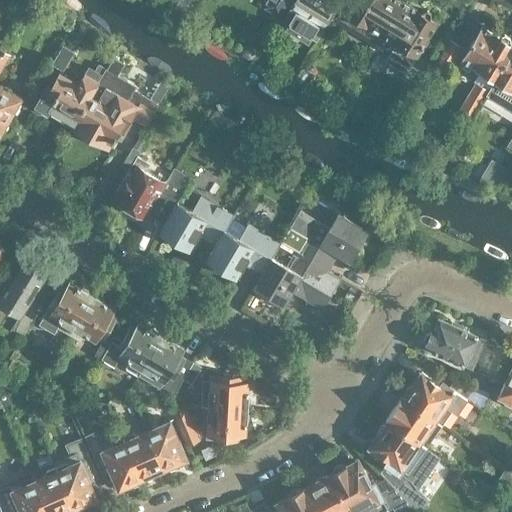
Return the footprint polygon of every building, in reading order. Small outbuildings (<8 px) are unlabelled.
[(189,0),(173,0),(168,9),(180,17),(189,0)] [(266,0),(264,6),(277,14),(286,0),(266,0)] [(295,0),(295,1),(297,3),(291,8),(290,8),(283,21),(289,24),(288,27),(309,39),(310,37),(317,41),(325,28),(324,28),(325,20),(328,22),(341,0),(295,0)] [(349,0),(346,0),(333,20),(376,47),(376,46),(381,38),(401,5),(391,0),(359,0),(357,4),(349,0)] [(436,38),(429,34),(436,23),(431,20),(432,19),(431,18),(432,13),(428,11),(423,13),(422,13),(403,2),(401,5),(381,38),(376,46),(389,54),(385,61),(404,74),(410,65),(415,56),(418,52),(427,57),(427,56),(438,38),(437,37),(436,38)] [(494,81),(511,51),(511,43),(509,42),(510,42),(509,41),(508,35),(502,37),(501,37),(482,26),(467,51),(450,39),(433,67),(430,71),(444,79),(453,63),(458,66),(461,61),(479,72),(474,81),(476,82),(489,90),(485,95),(486,96),(494,81)] [(63,45),(52,64),(63,70),(74,52),(63,45)] [(361,58),(367,61),(374,49),(369,46),(361,58)] [(0,71),(11,53),(0,47),(0,71)] [(511,51),(494,81),(486,96),(511,111),(511,51)] [(404,74),(403,76),(420,87),(430,71),(433,67),(415,56),(410,65),(404,74)] [(97,80),(71,124),(71,126),(108,147),(112,140),(115,141),(119,134),(116,133),(125,118),(129,120),(132,116),(146,124),(159,103),(157,102),(165,89),(156,83),(148,97),(133,88),(129,94),(128,93),(127,97),(109,86),(122,63),(112,57),(98,80),(97,80)] [(257,59),(253,65),(262,71),(262,72),(266,65),(265,61),(261,58),(257,59)] [(47,114),(48,111),(71,124),(97,80),(105,66),(98,62),(91,75),(85,72),(78,83),(59,72),(51,86),(48,84),(34,107),(47,114)] [(476,82),(464,101),(456,114),(469,122),(477,110),(486,96),(485,95),(489,90),(476,82)] [(0,132),(21,96),(0,84),(0,132)] [(399,119),(385,111),(372,131),(386,140),(399,119)] [(139,138),(124,161),(131,164),(115,191),(120,193),(115,200),(143,217),(147,211),(164,221),(177,198),(190,178),(175,169),(177,166),(174,164),(165,180),(146,169),(150,163),(137,155),(145,142),(139,138)] [(262,168),(251,163),(247,170),(257,176),(262,168)] [(164,221),(163,223),(158,231),(190,250),(199,234),(215,244),(225,227),(234,211),(201,192),(192,207),(177,198),(164,221)] [(314,215),(295,249),(328,268),(337,253),(350,261),(369,228),(338,210),(330,224),(314,215)] [(225,227),(215,244),(206,259),(236,277),(245,262),(261,272),(272,254),(281,239),(249,220),(240,235),(225,227)] [(272,254),(261,272),(252,287),(284,305),(293,290),(323,308),(341,278),(327,270),(328,268),(295,249),(287,263),(272,254)] [(0,286),(0,302),(6,306),(7,305),(20,313),(10,328),(22,336),(33,319),(22,313),(46,273),(23,259),(10,279),(8,278),(2,288),(0,286)] [(61,284),(38,323),(53,332),(57,326),(69,333),(92,294),(69,280),(66,287),(61,284)] [(92,294),(69,333),(80,340),(84,333),(95,340),(99,333),(103,336),(115,316),(110,313),(114,307),(92,294)] [(439,317),(425,346),(472,368),(485,339),(439,317)] [(107,348),(101,358),(114,366),(120,355),(129,360),(125,366),(137,373),(160,334),(138,321),(134,327),(130,324),(118,344),(112,341),(108,348),(107,348)] [(160,334),(137,373),(149,380),(152,374),(177,389),(178,387),(181,382),(180,381),(190,364),(183,359),(184,356),(179,354),(183,348),(160,334)] [(95,354),(101,358),(107,348),(101,344),(95,354)] [(511,401),(511,364),(498,395),(511,401)] [(0,387),(8,392),(19,373),(6,365),(0,375),(0,387)] [(178,387),(189,393),(201,373),(190,367),(181,382),(178,387)] [(492,378),(478,371),(473,383),(486,389),(492,378)] [(420,373),(404,396),(442,423),(453,408),(457,411),(466,399),(480,408),(489,394),(474,384),(466,397),(443,381),(441,383),(429,375),(427,379),(420,373)] [(202,392),(201,404),(247,407),(248,381),(241,381),(241,376),(217,374),(217,380),(209,379),(209,392),(202,392)] [(387,418),(388,419),(427,446),(442,423),(404,396),(402,395),(387,418)] [(166,421),(147,429),(164,467),(166,467),(170,469),(174,467),(175,462),(187,457),(170,420),(175,418),(173,414),(168,403),(160,406),(166,421)] [(247,407),(201,404),(200,418),(207,419),(206,432),(214,432),(214,438),(238,439),(238,433),(245,434),(247,407)] [(187,409),(173,414),(175,418),(187,444),(200,439),(187,409)] [(427,446),(388,419),(373,442),(381,448),(378,451),(389,459),(380,471),(402,494),(418,511),(428,499),(411,479),(421,464),(417,460),(427,446)] [(121,432),(105,439),(101,427),(84,435),(103,477),(112,472),(118,487),(129,482),(134,485),(138,483),(139,478),(141,477),(123,436),(121,432)] [(132,431),(123,436),(141,477),(143,476),(148,479),(152,477),(153,472),(164,467),(147,429),(138,433),(132,431)] [(54,462),(55,465),(74,507),(75,507),(80,509),(84,507),(85,502),(97,497),(90,483),(99,478),(81,437),(65,444),(70,455),(54,462)] [(330,472),(331,474),(351,511),(365,511),(369,510),(369,511),(379,511),(393,504),(397,511),(418,511),(402,494),(392,499),(387,489),(380,493),(374,482),(372,483),(364,468),(361,469),(357,460),(348,465),(347,463),(343,465),(342,463),(335,464),(331,469),(332,471),(330,472)] [(45,474),(34,479),(48,511),(70,511),(71,508),(74,507),(55,465),(47,469),(45,474)] [(0,509),(0,511),(48,511),(34,479),(30,470),(8,480),(0,484),(0,509)] [(316,482),(304,488),(316,511),(351,511),(331,474),(327,476),(326,475),(319,476),(315,481),(316,482)] [(280,511),(316,511),(304,488),(303,486),(300,488),(299,486),(292,487),(288,492),(289,494),(286,495),(287,497),(278,502),(282,511),(281,511),(280,511)] [(251,509),(251,511),(268,511),(264,503),(251,509)]
